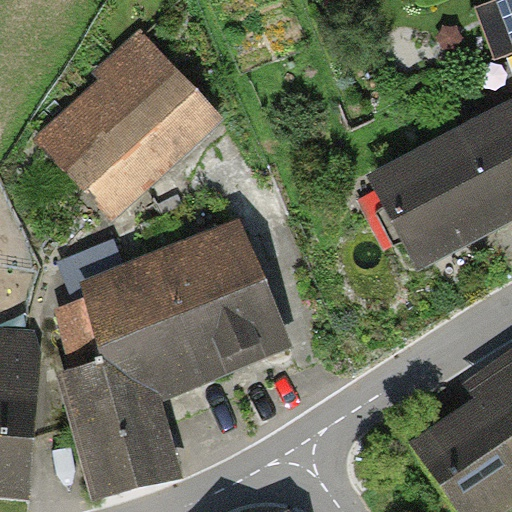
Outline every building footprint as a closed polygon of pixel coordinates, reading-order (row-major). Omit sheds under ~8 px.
[(122,230),(233,131),(156,45),(45,144),(122,230)] [(511,123),(387,187),(432,273),(511,232),(511,123)] [(301,358),(250,235),(95,298),(124,369),(74,390),(95,511),(110,511),(187,492),(168,412),(301,358)] [(0,510),(21,511),(39,511),(55,344),(0,339),(0,510)] [(511,511),(511,374),(472,402),(482,416),(427,454),(466,511),(511,511)]
